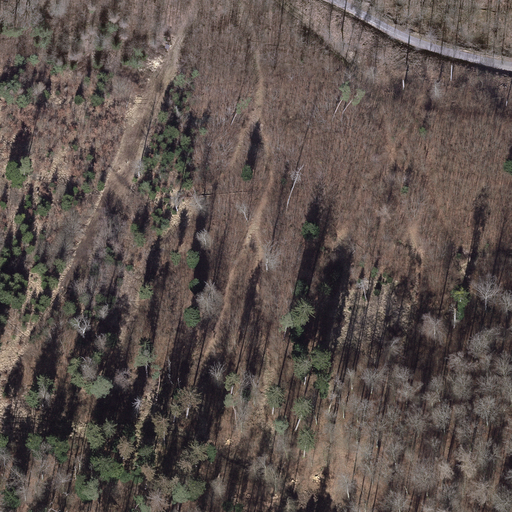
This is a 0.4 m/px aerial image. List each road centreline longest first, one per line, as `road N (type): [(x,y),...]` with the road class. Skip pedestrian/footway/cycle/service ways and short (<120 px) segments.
road 1 (track): [(0,421),(188,435),(289,511)]
road 2 (track): [(335,0),(416,43),(511,67)]
